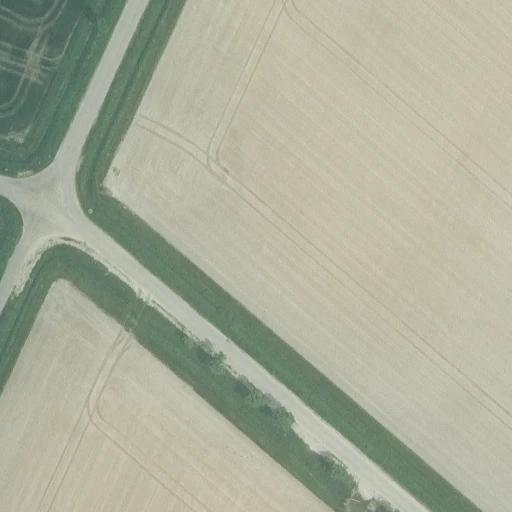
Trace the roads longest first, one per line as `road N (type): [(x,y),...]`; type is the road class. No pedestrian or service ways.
road 1 (unclassified): [(406,511),(52,203)]
road 2 (unclassified): [(52,203),(143,0)]
road 3 (unclassified): [(0,316),(52,203)]
